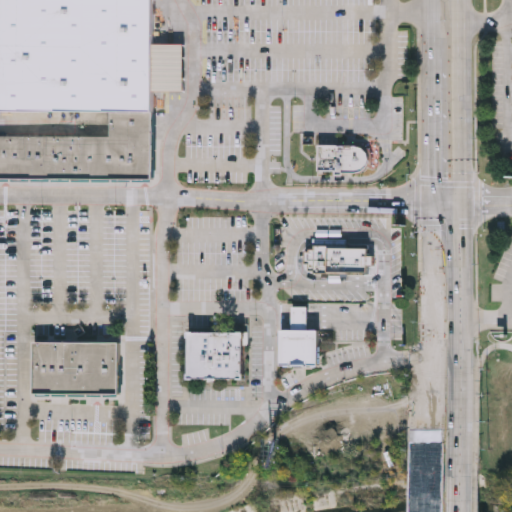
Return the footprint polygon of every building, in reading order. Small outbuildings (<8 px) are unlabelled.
[(111,112),(2,112),(2,0),(155,0),(155,44),(184,44),(184,92),(154,91),(154,112),(111,112)] [(111,136),(111,112),(154,112),(154,136),(111,136)] [(154,136),(154,180),(0,180),(0,136),(111,136),(154,136)] [(357,172),(362,171),(366,169),(368,166),(370,161),(370,157),(369,153),(366,149),(362,146),(358,145),(320,145),(319,170),(336,171),(336,175),(343,175),(343,172),(357,172)] [(311,263),(306,263),(306,251),(311,251),(311,249),(315,248),(315,246),(349,246),(349,248),(370,248),(370,255),(375,255),(375,265),(370,265),(370,274),(315,274),(315,270),(311,270),(311,263)] [(293,330),(293,307),(309,307),(309,330),(293,330)] [(309,330),(321,330),(321,366),(282,366),(282,330),(293,330),(309,330)] [(247,380),(190,380),(190,332),(247,332),(247,380)] [(121,342),(121,396),(35,396),(35,342),(121,342)]
